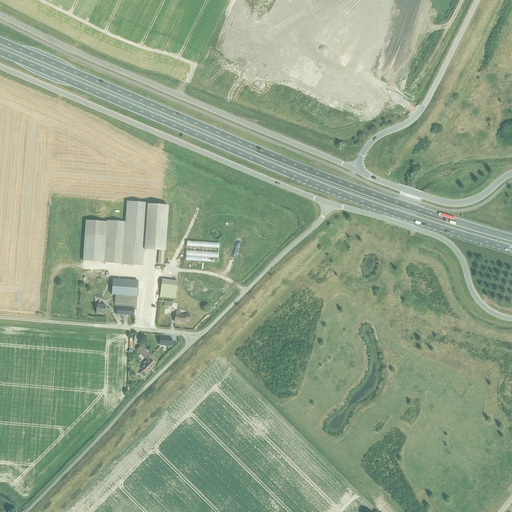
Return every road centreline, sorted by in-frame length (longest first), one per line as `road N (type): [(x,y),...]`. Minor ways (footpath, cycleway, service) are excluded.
road 1 (trunk): [(511,237),(326,177),(0,40)]
road 2 (trunk): [(0,52),(376,207),(511,248)]
road 3 (unclassified): [(356,168),(0,11)]
road 4 (unclassified): [(0,66),(329,204)]
road 5 (unclassified): [(329,204),(437,235),(459,255),(481,304),(511,319)]
road 6 (unclassified): [(356,168),(375,137),(423,106),(475,0)]
road 7 (unclassified): [(194,340),(329,204)]
road 8 (unclassified): [(511,172),(479,198),(453,204),(356,168)]
road 9 (track): [(145,388),(26,511)]
